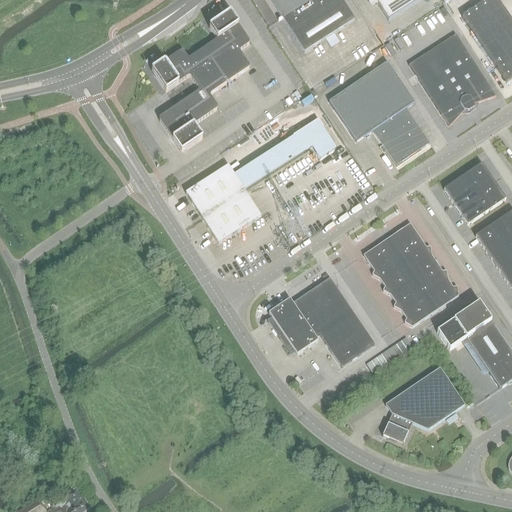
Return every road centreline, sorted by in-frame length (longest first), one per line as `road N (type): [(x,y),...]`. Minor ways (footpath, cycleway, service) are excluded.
road 1 (unclassified): [(111,511),(82,463),(19,277),(28,258),(142,183)]
road 2 (unclassified): [(223,305),(511,112)]
road 3 (unclassified): [(460,490),(383,469),(328,438),(259,363),(223,305)]
road 4 (unclassified): [(223,305),(142,183)]
road 5 (unclassified): [(73,80),(142,183)]
road 6 (unclassified): [(142,183),(85,75)]
